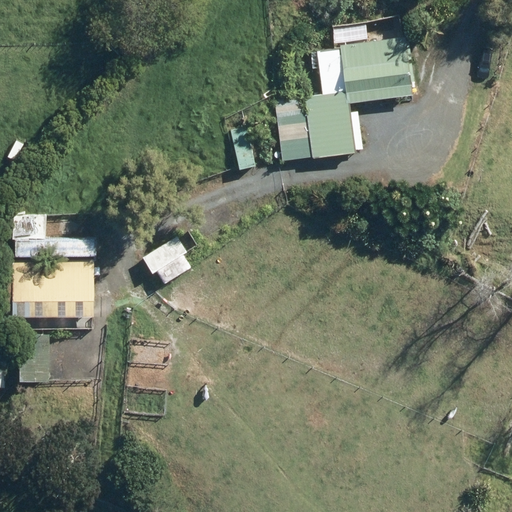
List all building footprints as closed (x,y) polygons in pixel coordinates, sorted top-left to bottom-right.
[(340,45),(341,48),(316,51),(322,96),(304,99),(303,93),(274,98),(283,161),(312,157),(312,159),(355,153),(355,150),(362,148),(356,111),(350,113),(348,104),(412,95),(403,36),(340,45)] [(249,125),(233,129),(241,168),(257,164),(249,125)] [(112,234),(115,233),(116,220),(111,219),(111,218),(46,218),(46,215),(40,215),(40,210),(29,210),(29,214),(11,214),(11,239),(13,239),(14,256),(95,255),(95,239),(45,240),(45,235),(112,236),(112,234)] [(176,235),(141,257),(152,273),(155,272),(163,285),(190,268),(182,256),(187,253),(176,235)] [(11,276),(0,276),(0,311),(93,311),(93,258),(11,258),(11,276)] [(18,335),(18,381),(48,380),(49,335),(18,335)] [(12,346),(0,346),(0,383),(12,384),(12,346)]
